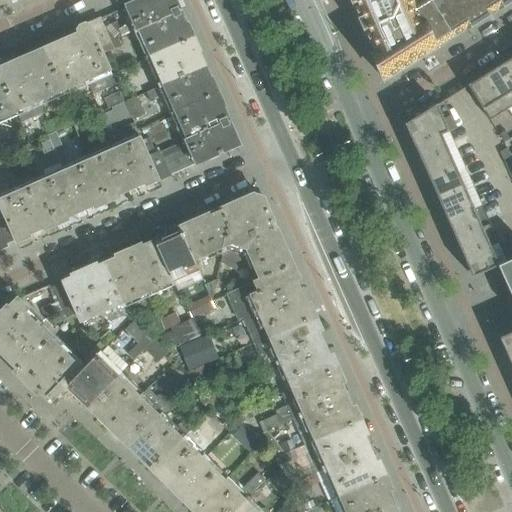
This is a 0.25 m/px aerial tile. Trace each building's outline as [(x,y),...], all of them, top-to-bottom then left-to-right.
[(193,42),(174,0),(144,0),(128,7),(138,32),(150,61),(193,42)] [(499,10),(511,1),(511,0),(426,0),(418,5),(415,0),(351,0),(356,9),(356,8),(359,15),(358,15),(367,35),(368,35),(376,54),(373,55),(385,82),(394,76),(407,68),(437,49),(437,48),(466,30),(467,30),(494,13),(499,9),(499,10)] [(118,41),(135,34),(138,32),(128,7),(121,10),(128,25),(120,29),(117,22),(104,28),(100,20),(89,25),(103,55),(121,47),(118,41)] [(103,55),(89,25),(81,28),(79,31),(81,35),(55,46),(52,45),(47,47),(45,50),(45,51),(62,92),(110,71),(103,55)] [(217,95),(193,42),(150,61),(162,87),(174,114),(217,95)] [(62,92),(45,51),(44,51),(41,50),(36,52),(34,55),(24,60),(9,67),(5,66),(1,68),(0,68),(0,75),(16,112),(62,92)] [(511,108),(511,77),(504,65),(486,75),(508,110),(511,108)] [(0,119),(16,112),(0,75),(0,119)] [(508,110),(486,75),(468,87),(490,122),(508,110)] [(237,140),(217,95),(174,114),(186,142),(196,165),(231,150),(237,140)] [(137,98),(124,103),(132,122),(145,115),(137,98)] [(449,132),(438,106),(405,126),(415,147),(449,132)] [(114,126),(108,112),(100,116),(106,130),(114,126)] [(73,125),(69,116),(50,124),(54,134),(73,125)] [(54,134),(50,124),(48,120),(41,124),(47,137),(54,134)] [(13,152),(3,129),(0,130),(0,139),(7,155),(13,152)] [(450,154),(442,136),(450,133),(449,132),(415,147),(423,166),(450,154)] [(510,140),(506,132),(499,135),(504,144),(510,140)] [(159,181),(147,156),(139,137),(88,159),(107,204),(120,199),(118,196),(145,184),(146,187),(159,181)] [(196,165),(186,142),(182,144),(181,143),(160,153),(159,151),(147,156),(159,181),(196,165)] [(511,162),(511,161),(508,153),(507,150),(500,154),(506,167),(511,162)] [(107,204),(88,159),(70,167),(62,151),(55,154),(60,167),(62,171),(37,182),(57,226),(68,221),(67,219),(79,214),(94,207),(95,209),(107,204)] [(60,167),(55,154),(47,157),(53,170),(60,167)] [(458,173),(450,154),(423,166),(431,185),(458,173)] [(466,192),(458,173),(431,185),(440,203),(466,192)] [(57,226),(37,182),(0,198),(0,204),(16,240),(17,244),(30,238),(29,236),(44,229),(45,232),(57,226)] [(475,210),(466,192),(440,203),(448,222),(475,210)] [(291,263),(275,226),(263,200),(254,196),(220,211),(230,235),(226,237),(223,249),(224,249),(220,265),(237,271),(247,251),(259,277),(291,263)] [(16,240),(0,204),(0,251),(8,248),(6,244),(16,240)] [(483,229),(475,210),(448,222),(456,241),(483,229)] [(226,237),(230,235),(220,211),(180,229),(195,262),(223,249),(226,237)] [(200,273),(195,262),(180,229),(168,234),(169,237),(142,249),(141,246),(129,252),(149,296),(200,273)] [(491,247),(483,229),(456,241),(464,259),(491,247)] [(500,267),(499,266),(491,247),(464,259),(473,279),(499,267),(500,267)] [(149,296),(129,252),(117,257),(118,259),(102,266),(97,269),(96,266),(85,271),(104,316),(149,296)] [(507,296),(508,299),(511,307),(511,260),(499,266),(500,267),(499,267),(501,273),(502,275),(499,277),(500,281),(507,296)] [(254,284),(227,296),(238,321),(238,322),(257,313),(268,338),(268,339),(316,318),(310,306),(306,307),(302,298),(301,294),(299,290),(295,281),(298,279),(291,263),(259,277),(252,280),(254,284)] [(104,316),(85,271),(73,276),(74,279),(64,283),(78,313),(84,325),(104,316)] [(217,280),(205,285),(213,302),(217,280)] [(78,313),(64,283),(48,290),(55,305),(47,308),(51,318),(63,312),(67,319),(78,313)] [(209,297),(187,307),(192,319),(214,309),(209,297)] [(62,347),(39,325),(28,314),(30,311),(18,300),(0,318),(0,352),(19,371),(16,374),(26,384),(62,347)] [(139,317),(135,308),(126,312),(131,321),(139,317)] [(181,324),(176,313),(160,321),(165,331),(181,324)] [(268,338),(253,345),(254,346),(265,371),(279,365),(280,365),(290,390),(338,368),(333,357),(329,359),(325,350),(323,346),(322,342),(318,332),(321,331),(316,318),(268,339),(268,338)] [(193,320),(171,329),(179,347),(201,337),(193,320)] [(106,347),(114,339),(109,332),(100,340),(102,343),(106,347)] [(172,332),(160,337),(167,350),(177,345),(172,332)] [(145,351),(153,342),(145,333),(139,339),(142,342),(128,356),(134,362),(145,351)] [(511,356),(511,333),(500,339),(508,359),(511,356)] [(209,335),(180,348),(189,372),(219,360),(209,335)] [(153,342),(145,351),(158,364),(167,355),(153,342)] [(98,355),(106,347),(102,343),(86,359),(84,361),(89,365),(98,355)] [(66,389),(84,369),(62,347),(26,384),(37,394),(39,391),(48,400),(49,398),(53,402),(66,389)] [(141,397),(98,355),(89,365),(84,369),(66,389),(76,399),(78,397),(100,419),(98,420),(109,431),(141,397)] [(277,416),(259,424),(264,435),(267,433),(293,420),(304,447),(314,442),(361,422),(356,409),(352,410),(349,404),(348,401),(346,396),(344,393),(340,384),(344,382),(338,368),(290,390),(291,390),(291,391),(282,395),(287,407),(275,412),(277,416)] [(276,378),(272,369),(260,374),(264,383),(276,378)] [(171,402),(192,381),(189,378),(168,400),(171,402)] [(218,403),(208,393),(200,402),(210,412),(218,403)] [(150,472),(184,438),(141,397),(109,431),(118,441),(120,439),(142,460),(140,462),(150,472)] [(227,412),(218,403),(210,412),(219,420),(227,412)] [(314,442),(304,447),(316,474),(326,469),(326,471),(338,498),(386,477),(380,463),(376,465),(371,455),(370,452),(368,447),(363,436),(367,435),(361,422),(314,442)] [(284,455),(278,446),(267,433),(264,435),(254,440),(273,460),(284,455)] [(191,511),(194,511),(227,480),(184,438),(150,472),(161,482),(163,480),(184,502),(183,504),(191,511)] [(291,441),(281,446),(285,454),(295,449),(291,441)] [(296,468),(285,474),(291,484),(301,480),(296,468)] [(258,473),(243,488),(250,496),(266,481),(258,473)] [(316,475),(295,484),(299,493),(320,484),(316,475)] [(338,498),(330,502),(334,511),(396,511),(396,510),(394,506),(392,502),(388,492),(391,490),(386,477),(338,498)] [(258,511),(255,508),(265,498),(258,491),(248,502),(227,480),(194,511),(258,511)]
